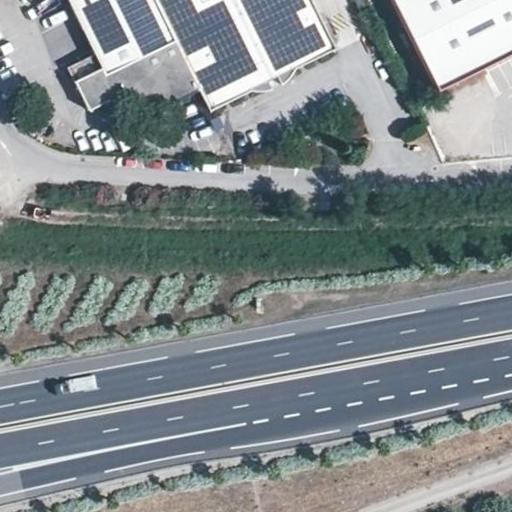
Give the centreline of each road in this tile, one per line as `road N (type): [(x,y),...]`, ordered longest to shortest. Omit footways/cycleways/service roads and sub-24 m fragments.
road 1 (residential): [(0,147),(23,169),(52,180),(280,191),(511,188)]
road 2 (primary): [(511,312),(0,407)]
road 3 (motorway): [(0,483),(263,402)]
road 4 (primary): [(0,450),(263,402)]
road 5 (primary): [(263,402),(511,357)]
road 6 (unknown): [(416,189),(332,0)]
